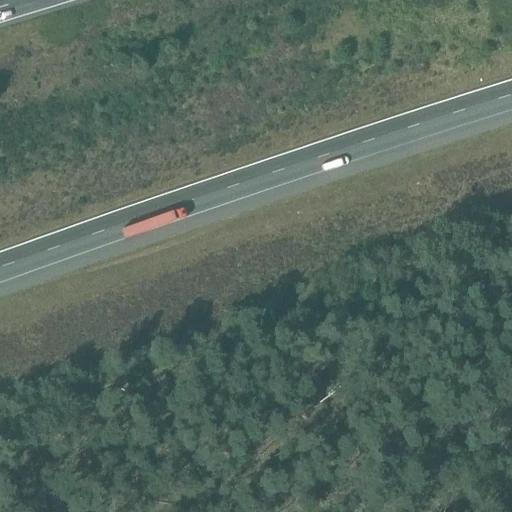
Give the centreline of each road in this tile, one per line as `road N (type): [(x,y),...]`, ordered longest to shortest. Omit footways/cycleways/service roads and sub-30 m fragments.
road 1 (motorway): [(0,269),(511,98)]
road 2 (unknown): [(354,511),(511,463)]
